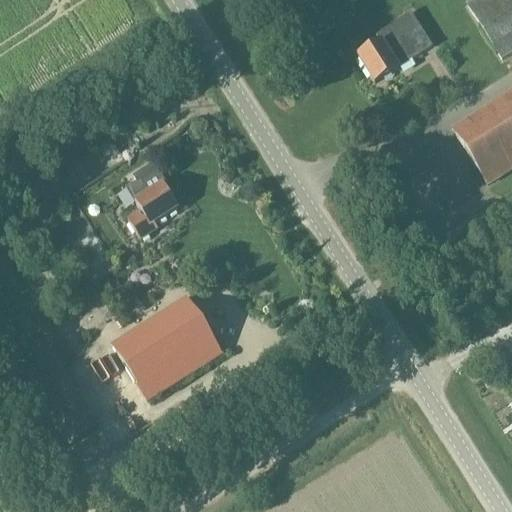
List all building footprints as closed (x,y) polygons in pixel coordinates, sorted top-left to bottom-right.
[(501,62),(511,54),(511,0),(476,0),(465,7),(501,62)] [(357,57),(374,85),(399,69),(397,66),(410,58),(412,61),(432,48),(411,14),(375,36),(380,43),(357,57)] [(487,187),(511,170),(511,91),(451,131),(487,187)] [(140,213),(127,221),(139,241),(156,231),(153,226),(178,212),(164,188),(167,186),(155,165),(133,177),(137,183),(127,189),(140,213)] [(34,202),(48,195),(41,181),(27,188),(34,202)] [(62,225),(73,223),(69,204),(58,206),(62,225)] [(214,293),(226,284),(215,267),(203,275),(214,293)] [(147,403),(221,356),(185,300),(111,347),(147,403)] [(86,363),(102,353),(98,345),(82,356),(86,363)] [(67,448),(99,428),(48,348),(16,368),(67,448)] [(252,422),(261,417),(258,411),(249,417),(252,422)]
